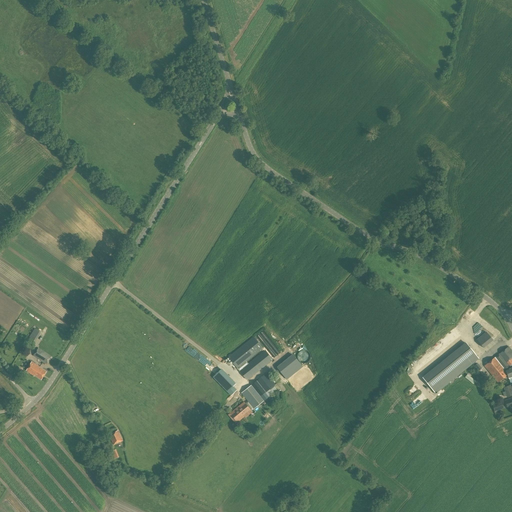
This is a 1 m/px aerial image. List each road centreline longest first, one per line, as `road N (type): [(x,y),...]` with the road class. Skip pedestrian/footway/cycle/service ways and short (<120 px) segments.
road 1 (tertiary): [(33,404),(218,114)]
road 2 (tertiary): [(506,319),(455,276),(371,238),(260,163),(240,116)]
